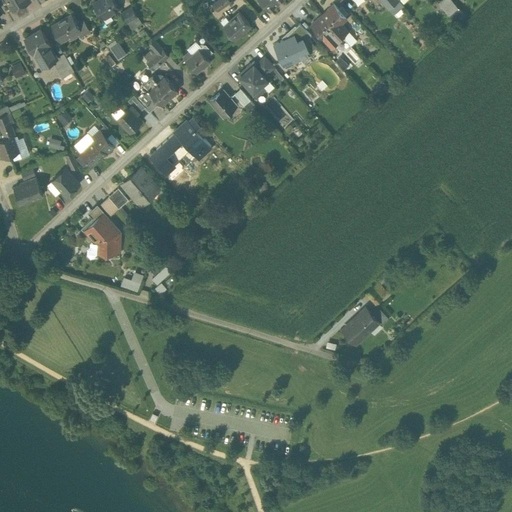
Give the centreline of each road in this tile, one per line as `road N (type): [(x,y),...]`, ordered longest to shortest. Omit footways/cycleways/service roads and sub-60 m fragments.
road 1 (residential): [(18,257),(299,0)]
road 2 (residential): [(18,257),(318,352)]
